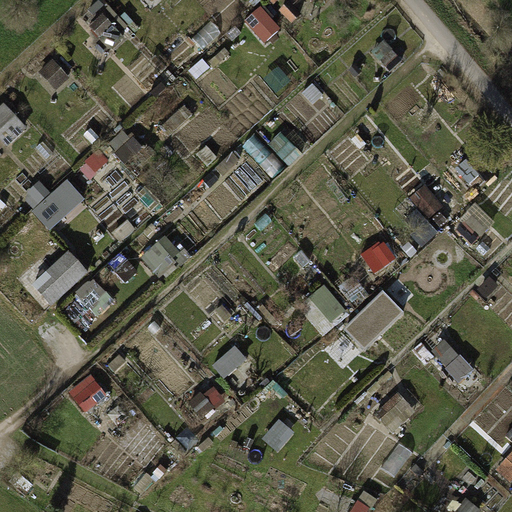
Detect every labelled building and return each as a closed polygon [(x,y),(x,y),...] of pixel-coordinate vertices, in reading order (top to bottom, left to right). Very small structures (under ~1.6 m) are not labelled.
[(268,40),(284,26),(263,5),(248,20),(268,40)] [(0,107),(0,130),(12,143),(31,124),(7,101),(0,107)] [(72,177),(34,209),(51,229),(89,197),(72,177)] [(66,258),(34,285),(50,305),(82,277),(66,258)] [(83,328),(117,301),(99,280),(66,307),(83,328)] [(390,295),(335,336),(354,361),(409,319),(390,295)] [(452,337),(438,346),(458,378),(472,370),(452,337)] [(84,410),(110,399),(100,375),(74,386),(84,410)] [(511,479),(511,444),(495,463),(511,479)]
